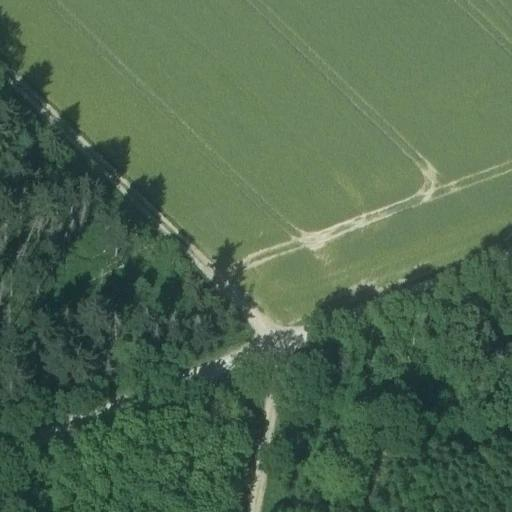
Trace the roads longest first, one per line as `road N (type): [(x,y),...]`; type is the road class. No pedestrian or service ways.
road 1 (track): [(0,64),(291,347)]
road 2 (track): [(0,458),(291,347)]
road 3 (unclassified): [(291,347),(511,264)]
road 4 (track): [(261,511),(291,347)]
